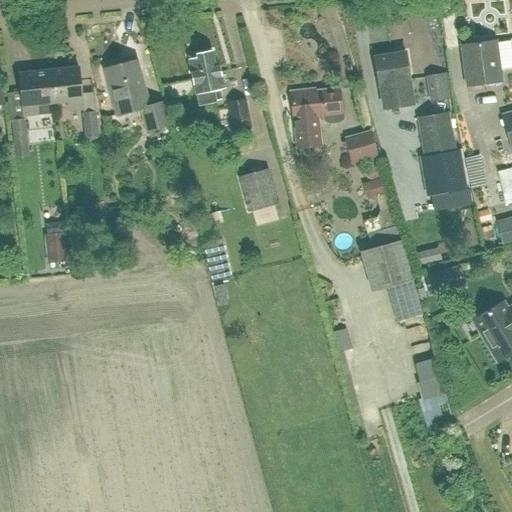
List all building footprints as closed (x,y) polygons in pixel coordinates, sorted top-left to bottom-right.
[(465,87),(501,82),(495,41),(460,45),(465,87)] [(214,67),(211,51),(196,54),(196,58),(188,59),(198,106),(216,102),(213,90),(223,88),(218,66),(214,67)] [(412,104),(404,53),(402,54),(398,51),(390,53),(388,56),(374,58),(378,85),(379,85),(384,109),(412,104)] [(146,131),(169,125),(162,102),(148,106),(136,60),(103,68),(116,115),(140,109),(146,131)] [(147,87),(157,86),(154,63),(144,65),(147,87)] [(52,103),(53,103),(66,102),(67,111),(82,109),(78,66),(48,70),(52,103)] [(52,103),(48,70),(18,73),(23,115),(38,114),(38,116),(54,114),(53,103),(52,103)] [(446,72),(425,76),(429,102),(450,99),(446,72)] [(361,86),(353,89),(363,127),(371,125),(361,86)] [(315,89),(289,92),(292,122),(296,149),(322,146),(319,119),(323,118),(323,122),(329,125),(339,124),(344,119),(343,113),(340,89),(315,92),(315,89)] [(232,132),(251,128),(245,99),(226,102),(232,132)] [(396,109),(399,122),(412,120),(409,107),(396,109)] [(95,110),(81,112),(84,138),(98,137),(95,110)] [(511,111),(500,115),(510,151),(511,150),(511,111)] [(448,112),(417,118),(424,159),(456,154),(448,112)] [(10,120),(13,146),(15,158),(29,156),(24,118),(10,120)] [(344,138),(351,164),(378,157),(370,131),(344,138)] [(480,155),(464,159),(470,189),(486,185),(480,155)] [(464,159),(455,161),(461,190),(470,189),(464,159)] [(511,167),(496,172),(505,205),(511,203),(511,167)] [(247,212),(277,203),(267,168),(238,177),(247,212)] [(381,178),(361,184),(366,200),(375,197),(385,194),(381,178)] [(371,249),(360,252),(371,293),(412,282),(396,226),(395,226),(385,194),(375,197),(379,210),(376,217),(362,221),(371,249)] [(117,207),(108,208),(112,234),(121,233),(117,207)] [(511,216),(495,221),(502,247),(511,243),(511,216)] [(356,247),(350,224),(334,228),(340,251),(356,247)] [(66,232),(43,235),(46,264),(69,261),(66,232)] [(220,240),(203,244),(212,281),(229,276),(220,240)] [(438,247),(415,253),(418,265),(441,260),(438,247)] [(423,275),(428,296),(462,288),(457,266),(423,275)] [(220,283),(213,284),(216,295),(223,293),(220,283)] [(511,304),(505,309),(502,303),(473,320),(498,361),(511,352),(511,304)] [(417,383),(422,400),(447,393),(442,376),(417,383)]
